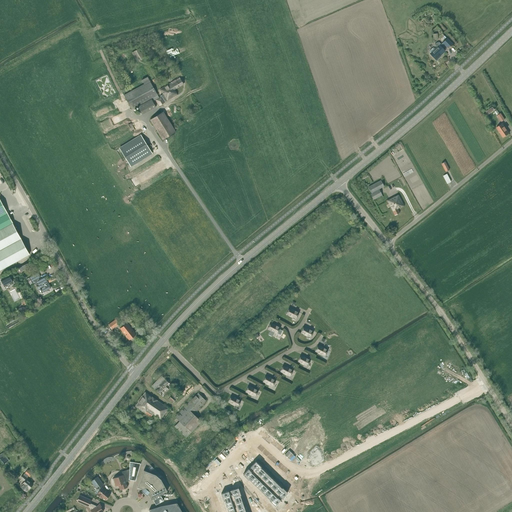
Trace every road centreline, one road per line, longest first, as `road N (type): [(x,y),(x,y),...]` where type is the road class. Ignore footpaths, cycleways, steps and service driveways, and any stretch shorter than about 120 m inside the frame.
road 1 (tertiary): [(135,374),(216,284),(338,182)]
road 2 (unclassified): [(135,374),(89,316),(0,153)]
road 3 (tertiary): [(338,182),(511,30)]
road 4 (unclassified): [(511,426),(386,243)]
road 5 (tertiary): [(26,511),(135,374)]
road 6 (unclassified): [(386,243),(511,139)]
